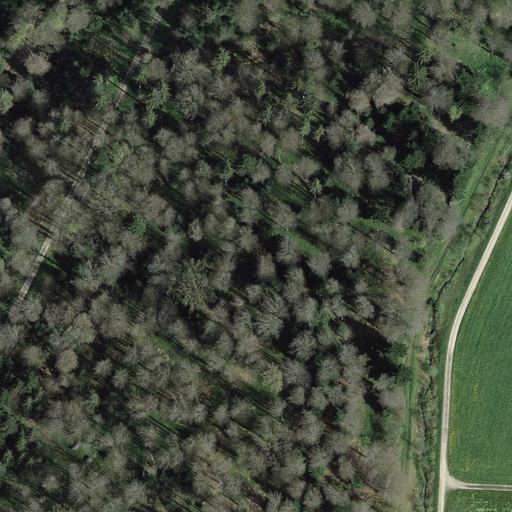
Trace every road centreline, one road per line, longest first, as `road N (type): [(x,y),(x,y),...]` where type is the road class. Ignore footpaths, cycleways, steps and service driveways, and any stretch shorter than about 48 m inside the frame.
road 1 (track): [(0,341),(167,0)]
road 2 (track): [(511,197),(457,318),(441,511)]
road 3 (track): [(0,402),(92,511)]
